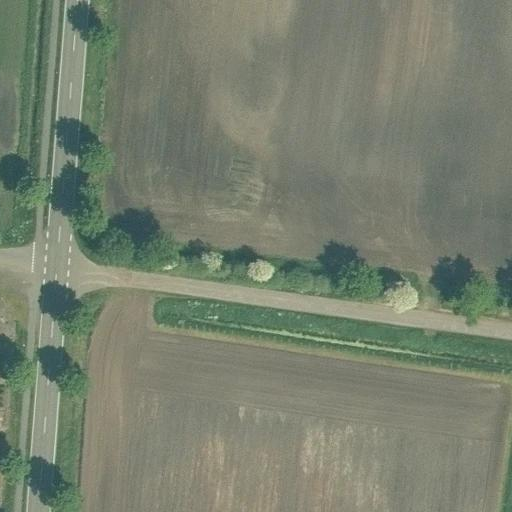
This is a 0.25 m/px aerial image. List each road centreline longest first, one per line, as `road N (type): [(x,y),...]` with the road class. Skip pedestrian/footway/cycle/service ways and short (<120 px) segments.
road 1 (unclassified): [(511,330),(55,269)]
road 2 (tertiary): [(77,0),(55,269)]
road 3 (tertiary): [(55,269),(38,511)]
